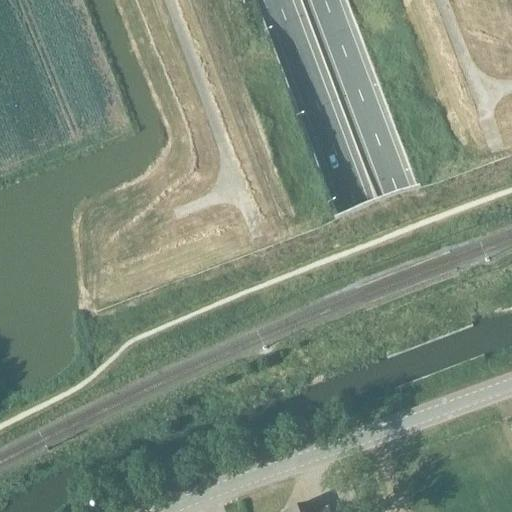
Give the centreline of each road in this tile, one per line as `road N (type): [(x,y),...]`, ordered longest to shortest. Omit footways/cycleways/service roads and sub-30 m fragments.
road 1 (trunk): [(279,0),(476,511)]
road 2 (trunk): [(511,495),(324,0)]
road 3 (tertiary): [(163,511),(511,384)]
